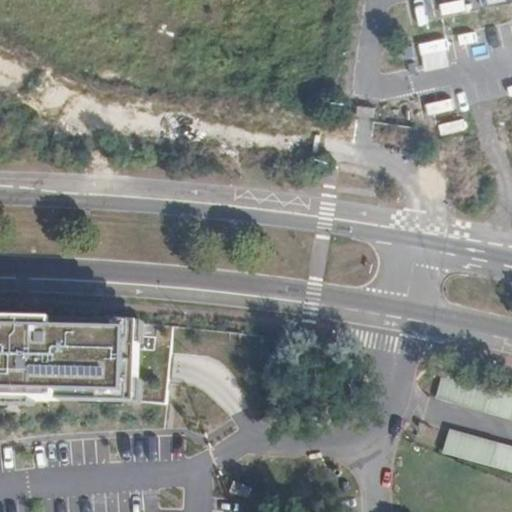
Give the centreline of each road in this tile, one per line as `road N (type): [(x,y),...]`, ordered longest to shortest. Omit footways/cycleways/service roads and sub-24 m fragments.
road 1 (secondary): [(421,233),(257,209),(0,190)]
road 2 (secondary): [(0,270),(205,286),(403,316)]
road 3 (residential): [(191,468),(0,488)]
road 4 (track): [(486,66),(503,159),(496,248)]
road 5 (residential): [(364,436),(299,448),(240,441),(191,468)]
road 6 (residential): [(403,316),(380,413),(364,436)]
